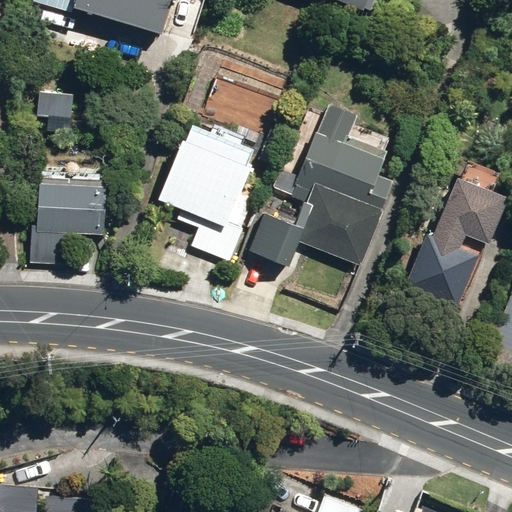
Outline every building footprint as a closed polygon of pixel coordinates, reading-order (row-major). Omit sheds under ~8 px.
[(76,0),(74,8),(162,35),(173,0),(76,0)] [(337,0),(369,13),(374,0),(337,0)] [(37,115),(71,118),(72,94),(38,92),(37,115)] [(250,251),(290,267),(300,241),(361,266),(383,210),(381,209),(393,181),(378,175),(387,151),(349,136),(357,116),(329,104),(291,197),(304,201),(294,225),(265,213),(250,251)] [(191,246),(228,261),(243,228),(229,222),(251,170),(183,140),(158,199),(203,218),(191,246)] [(30,262),(79,265),(81,234),(104,236),(106,185),(78,184),(78,177),(62,176),(62,183),(39,182),(37,226),(33,225),(30,262)] [(404,287),(456,309),(464,291),(469,293),(472,286),(469,280),(479,255),(476,255),(483,239),(465,232),(467,228),(444,218),(436,238),(427,234),(422,246),(417,243),(413,252),(418,254),(404,287)] [(511,289),(485,357),(511,368),(511,289)] [(0,511),(35,511),(38,482),(0,479),(0,511)] [(97,511),(99,493),(45,489),(43,511),(97,511)] [(365,511),(367,509),(325,493),(317,511),(293,511),(289,510),(288,511),(365,511)]
